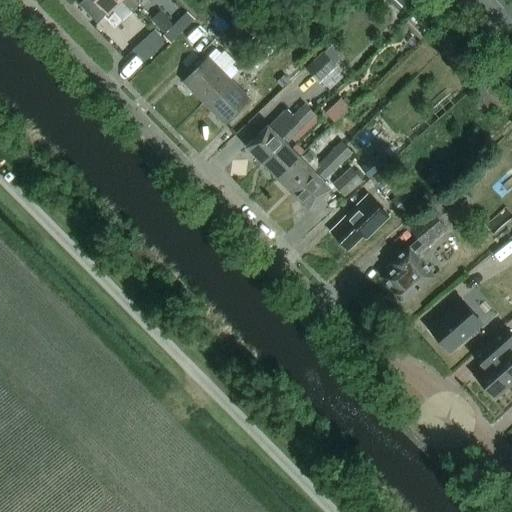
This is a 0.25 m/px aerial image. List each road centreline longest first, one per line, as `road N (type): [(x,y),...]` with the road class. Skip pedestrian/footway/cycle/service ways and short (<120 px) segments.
road 1 (tertiary): [(511,477),(427,390),(352,342),(17,0)]
road 2 (unclassified): [(329,511),(0,179)]
